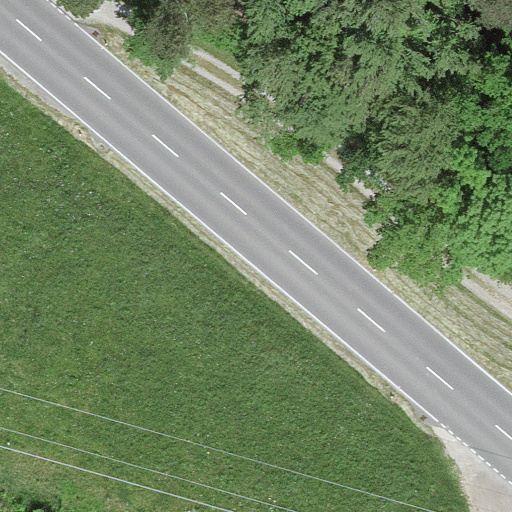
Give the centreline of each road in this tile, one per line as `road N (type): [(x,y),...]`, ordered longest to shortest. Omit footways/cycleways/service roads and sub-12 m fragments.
road 1 (secondary): [(0,4),(511,440)]
road 2 (track): [(511,304),(280,113),(91,0)]
